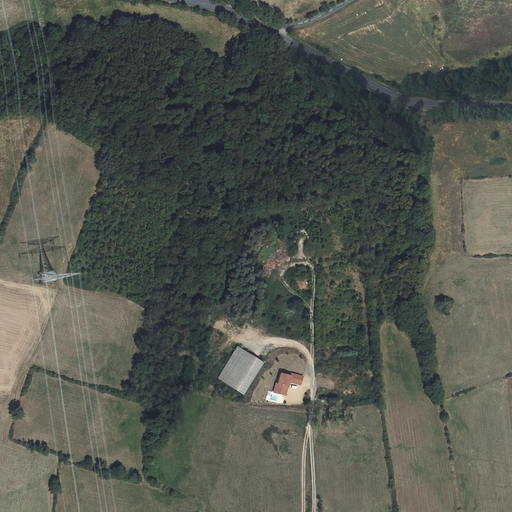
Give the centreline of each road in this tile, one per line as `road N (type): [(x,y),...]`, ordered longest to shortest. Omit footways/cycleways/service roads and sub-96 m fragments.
road 1 (tertiary): [(511,107),(403,101),(273,33)]
road 2 (track): [(312,511),(311,272)]
